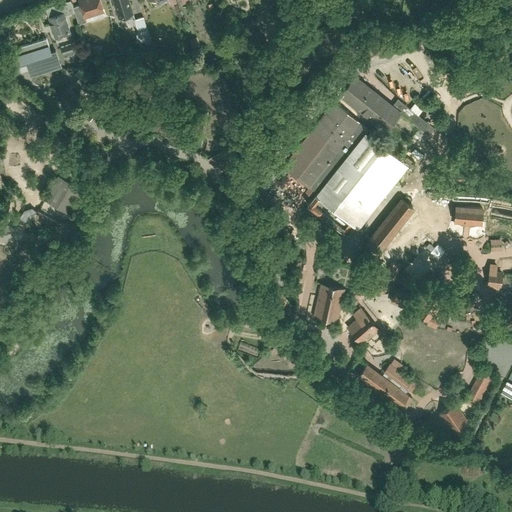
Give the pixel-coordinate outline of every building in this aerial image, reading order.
[(71,33),(65,15),(74,12),(71,0),(62,3),(61,2),(46,7),(55,38),(71,33)] [(104,11),(101,0),(76,0),(83,18),(104,11)] [(129,0),(112,0),(118,19),(134,14),(129,0)] [(137,19),(139,27),(146,25),(144,17),(137,19)] [(191,39),(193,47),(199,45),(197,37),(191,39)] [(47,38),(13,49),(20,72),(27,69),(30,77),(61,66),(56,50),(51,51),(47,38)] [(71,44),(60,47),(63,54),(73,51),(71,44)] [(355,73),(283,164),(317,190),(314,194),(350,222),(358,228),(407,165),(365,133),(375,120),(387,130),(392,123),(402,110),(393,103),(355,73)] [(397,98),(393,103),(402,110),(392,123),(420,145),(434,127),(397,98)] [(411,107),(419,113),(423,107),(414,102),(411,107)] [(73,125),(56,115),(51,123),(68,133),(73,125)] [(226,146),(206,157),(218,168),(221,167),(233,160),(226,146)] [(44,198),(68,211),(82,186),(57,173),(44,198)] [(350,222),(314,194),(306,204),(342,232),(350,222)] [(413,206),(399,195),(364,240),(378,251),(413,206)] [(68,211),(44,198),(40,206),(35,209),(31,206),(24,209),(19,218),(19,225),(36,224),(53,227),(57,221),(69,220),(68,211)] [(455,206),(454,220),(482,222),(483,208),(455,206)] [(501,238),(490,239),(491,250),(502,249),(501,238)] [(285,244),(268,245),(269,257),(286,256),(285,244)] [(401,269),(419,278),(423,269),(405,260),(401,269)] [(390,261),(384,277),(388,279),(394,281),(401,265),(390,261)] [(488,272),(487,281),(501,284),(503,274),(496,274),(497,263),(489,263),(488,272)] [(301,286),(306,268),(294,265),(290,283),(301,286)] [(384,277),(372,273),(368,284),(383,290),(388,279),(384,277)] [(318,293),(313,315),(319,317),(325,318),(333,320),(337,321),(344,286),(321,280),(318,293)] [(408,293),(394,288),(392,291),(389,301),(403,306),(407,296),(408,293)] [(442,303),(431,300),(425,321),(437,324),(442,303)] [(371,319),(360,306),(352,313),(357,319),(347,326),(353,334),(359,341),(377,327),(374,323),(371,319)] [(511,317),(508,308),(499,312),(505,326),(511,323),(511,317)] [(381,372),(358,355),(349,367),(358,374),(357,375),(404,409),(413,397),(409,394),(410,392),(418,382),(399,368),(402,365),(403,363),(401,361),(393,355),(381,372)] [(494,376),(480,369),(468,394),(482,401),(494,376)] [(501,389),(511,395),(511,379),(508,377),(501,389)] [(438,410),(451,430),(469,419),(456,399),(438,410)]
